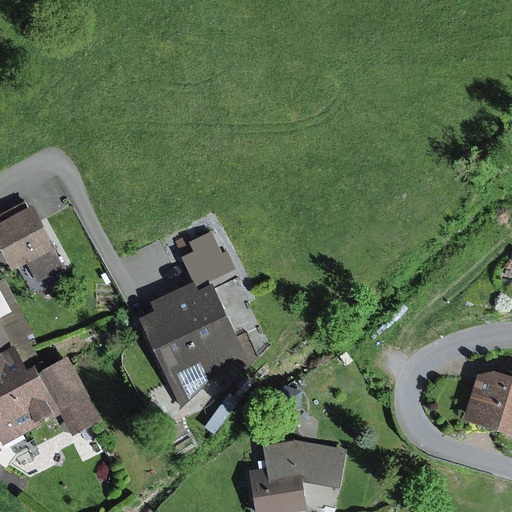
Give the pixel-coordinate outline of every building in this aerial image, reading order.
[(56,265),(24,207),(0,220),(0,275),(20,264),(29,280),(56,265)] [(233,273),(216,231),(176,247),(192,289),(233,273)] [(226,307),(144,350),(170,398),(252,355),(226,307)] [(0,442),(47,418),(16,360),(0,368),(0,442)] [(491,374),(476,376),(463,423),(511,437),(511,369),(511,370),(509,379),(491,374)] [(293,442),(262,447),(265,470),(249,473),(254,511),(303,511),(305,511),(301,485),(339,492),(346,451),(293,442)]
